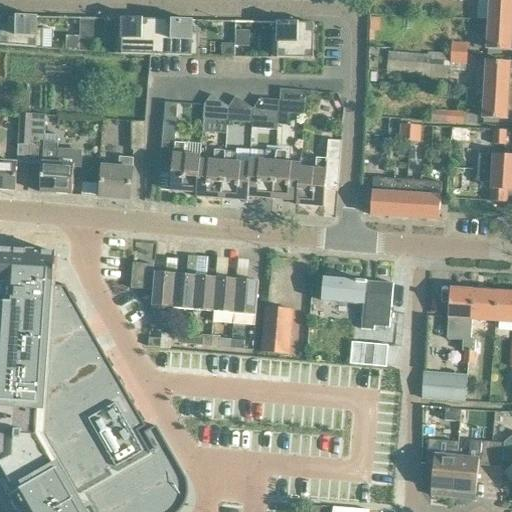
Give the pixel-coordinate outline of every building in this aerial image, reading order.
[(511,0),(491,0),(490,21),(511,22),(511,0)] [(1,17),(1,46),(42,49),(43,30),(37,30),(37,18),(1,17)] [(370,19),(370,29),(381,30),(381,19),(370,19)] [(123,56),(157,56),(158,21),(123,20),(122,32),(116,32),(116,54),(123,56)] [(158,21),(157,56),(198,57),(199,34),(193,34),(193,22),(158,21)] [(511,31),(511,22),(490,21),(488,50),(511,51),(511,31)] [(271,59),(283,59),(313,60),(314,24),(278,24),(278,36),(272,36),(271,59)] [(236,32),(236,46),(248,46),(249,32),(236,32)] [(96,53),(96,36),(81,35),(81,52),(96,53)] [(66,38),(66,50),(78,50),(78,38),(66,38)] [(452,43),(451,55),(467,56),(468,44),(452,43)] [(224,44),(224,56),(235,56),(236,45),(224,44)] [(467,56),(451,55),(428,53),(428,56),(388,53),(386,75),(446,80),(447,74),(450,74),(450,71),(466,72),(467,56)] [(486,90),(486,91),(508,92),(510,63),(490,62),(487,62),(487,67),(486,90)] [(281,90),(280,101),(280,103),(305,104),(306,92),(281,90)] [(508,92),(486,91),(484,119),(507,120),(508,92)] [(203,120),(229,122),(230,108),(229,107),(211,96),(204,106),(203,120)] [(252,124),(253,110),(254,109),(236,97),(229,107),(230,108),(229,122),(252,124)] [(260,99),(254,109),(253,110),(279,125),(280,103),(280,101),(260,99)] [(431,122),(464,124),(464,113),(431,111),(431,122)] [(20,114),(18,145),(32,146),(34,115),(20,114)] [(34,115),(32,146),(44,147),(42,173),(40,193),(72,195),(74,175),(74,167),(82,168),(83,152),(58,150),(58,145),(57,145),(44,144),(45,135),(46,115),(34,115)] [(164,121),(163,139),(175,140),(177,122),(164,121)] [(146,150),(146,123),(132,123),(132,151),(146,150)] [(399,141),(410,142),(411,125),(400,125),(399,141)] [(411,125),(410,142),(421,143),(422,126),(411,125)] [(494,144),(506,145),(507,132),(495,131),(494,144)] [(300,169),(297,202),(297,206),(324,208),(326,186),(337,187),(337,192),(338,192),(342,142),(328,142),(327,161),(317,160),(316,170),(300,169)] [(171,192),(197,194),(200,162),(201,157),(185,156),(186,146),(162,144),(160,169),(172,170),(171,192)] [(196,198),(223,200),(227,149),(215,148),(214,164),(200,162),(197,194),(196,198)] [(248,202),(248,198),(249,166),(236,165),(237,150),(227,149),(223,200),(248,202)] [(248,198),(273,200),(276,153),(266,152),(265,161),(250,160),(249,166),(248,198)] [(273,200),(297,202),(300,169),(300,165),(287,164),(288,154),(276,153),(273,200)] [(479,154),(478,170),(504,172),(504,179),(511,179),(511,156),(494,156),(479,154)] [(0,190),(16,191),(18,164),(1,163),(2,156),(0,155),(0,190)] [(103,168),(102,178),(101,198),(130,201),(134,160),(121,159),(120,169),(103,168)] [(504,172),(478,170),(477,182),(493,183),(491,202),(506,203),(507,191),(511,191),(511,179),(504,179),(504,172)] [(371,216),(384,216),(385,205),(391,206),(393,180),(374,179),(371,216)] [(384,216),(405,218),(407,181),(393,180),(391,206),(385,205),(384,216)] [(405,218),(426,219),(427,208),(421,208),(422,182),(407,181),(405,218)] [(427,208),(426,219),(439,220),(442,183),(422,182),(421,208),(427,208)] [(0,250),(0,476),(20,511),(168,511),(175,487),(176,488),(177,487),(146,433),(145,434),(143,430),(147,428),(102,350),(100,351),(95,341),(93,337),(94,336),(66,286),(64,287),(65,288),(56,287),(58,254),(0,250)] [(153,306),(173,308),(176,275),(153,273),(154,265),(146,265),(133,264),(131,289),(154,291),(153,306)] [(173,308),(193,310),(196,277),(176,275),(173,308)] [(193,310),(213,311),(216,279),(196,277),(193,310)] [(364,305),(362,321),(361,330),(374,331),(374,327),(390,329),(394,284),(378,283),(366,282),(324,278),(322,302),(364,305)] [(213,322),(235,324),(238,281),(216,279),(213,311),(214,311),(213,322)] [(238,281),(235,324),(255,326),(259,282),(238,281)] [(462,352),(465,352),(474,352),(475,340),(471,340),(472,320),(474,291),(450,290),(447,340),(463,341),(462,352)] [(497,293),(474,291),(472,320),(495,322),(497,293)] [(511,294),(497,293),(495,322),(511,322),(511,294)] [(262,353),(289,356),(293,311),(266,308),(262,353)] [(179,345),(190,346),(191,336),(180,336),(179,345)] [(191,336),(190,346),(203,347),(204,337),(191,336)] [(162,339),(149,338),(148,347),(161,349),(162,339)] [(219,348),(232,349),(233,340),(220,339),(219,348)] [(233,340),(232,349),(244,350),(244,341),(233,340)] [(352,343),(351,365),(386,368),(388,346),(352,343)] [(473,365),(474,352),(465,352),(465,365),(473,365)] [(466,403),(467,377),(424,374),(422,400),(466,403)] [(460,423),(462,411),(455,410),(446,409),(445,421),(460,423)] [(511,466),(505,473),(511,482),(511,438),(505,444),(493,443),(491,468),(502,469),(503,462),(509,462),(511,466)] [(479,466),(491,468),(493,443),(481,442),(480,449),(470,448),(469,459),(457,458),(454,493),(476,495),(479,466)] [(454,493),(457,458),(428,455),(426,478),(433,478),(431,496),(453,499),(454,493)]
